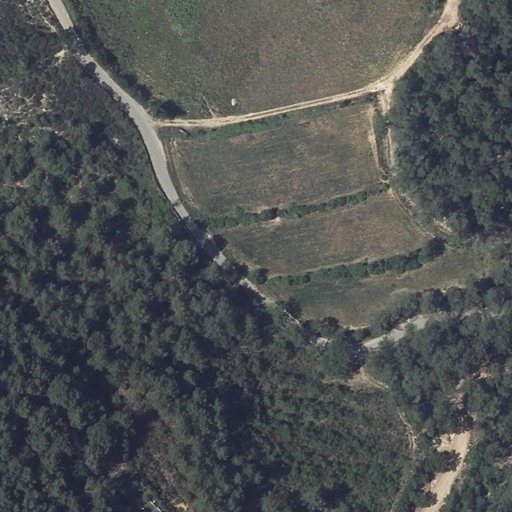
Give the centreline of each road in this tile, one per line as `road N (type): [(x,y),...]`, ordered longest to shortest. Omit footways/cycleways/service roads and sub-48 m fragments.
road 1 (tertiary): [(511,303),(353,353),(333,350),(224,260),(176,198),(134,113),(52,0)]
road 2 (track): [(435,511),(459,445),(457,391),(511,343)]
